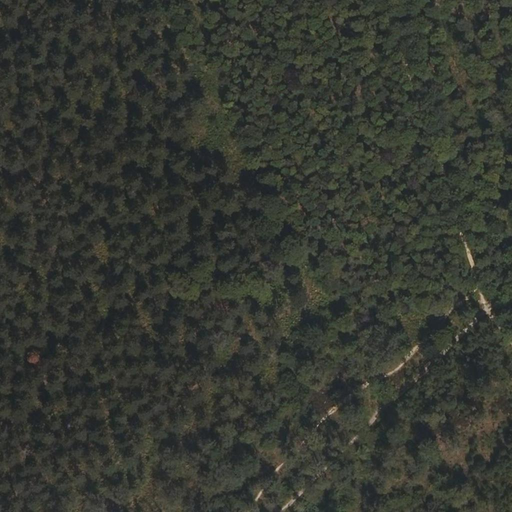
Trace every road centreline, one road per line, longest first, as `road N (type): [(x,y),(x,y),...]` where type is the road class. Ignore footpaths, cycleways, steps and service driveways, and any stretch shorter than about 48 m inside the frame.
road 1 (track): [(511,340),(483,310),(381,0)]
road 2 (track): [(278,511),(462,331)]
